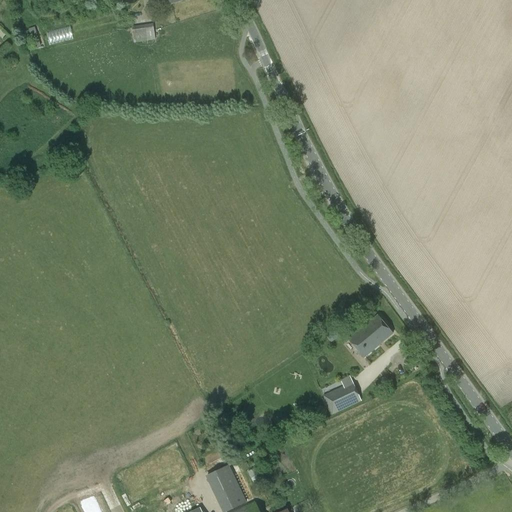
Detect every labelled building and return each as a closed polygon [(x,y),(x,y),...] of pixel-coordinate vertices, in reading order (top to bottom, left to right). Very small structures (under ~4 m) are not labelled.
[(132,28),(134,43),(155,40),(153,25),(132,28)] [(41,46),(35,27),(29,29),(35,48),(41,46)] [(377,316),(348,340),(364,358),(393,334),(377,316)] [(340,381),(343,387),(323,396),(332,415),(361,402),(350,376),(340,381)] [(259,511),(239,468),(210,482),(223,511),(287,511),(283,511),(259,511)]
